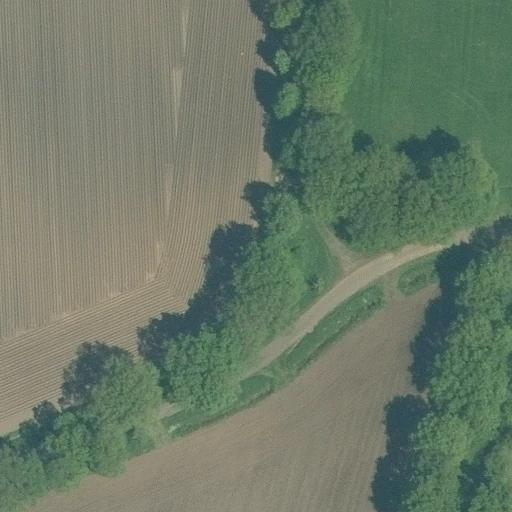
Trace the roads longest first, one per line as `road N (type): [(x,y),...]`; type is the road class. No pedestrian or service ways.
road 1 (unclassified): [(0,473),(224,386),(394,260),(511,234)]
road 2 (track): [(319,0),(313,206),(363,283)]
road 3 (track): [(511,361),(470,511)]
